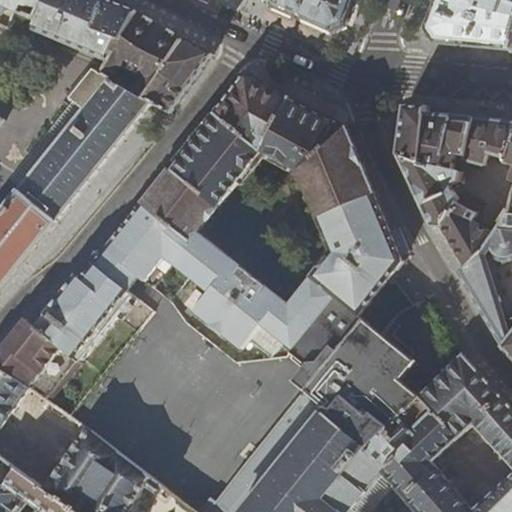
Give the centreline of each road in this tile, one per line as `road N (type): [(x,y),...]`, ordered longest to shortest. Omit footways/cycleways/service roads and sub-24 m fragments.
road 1 (residential): [(511,380),(484,351),(374,141),(372,76)]
road 2 (residential): [(172,0),(339,70),(372,76)]
road 3 (residential): [(372,76),(511,86)]
